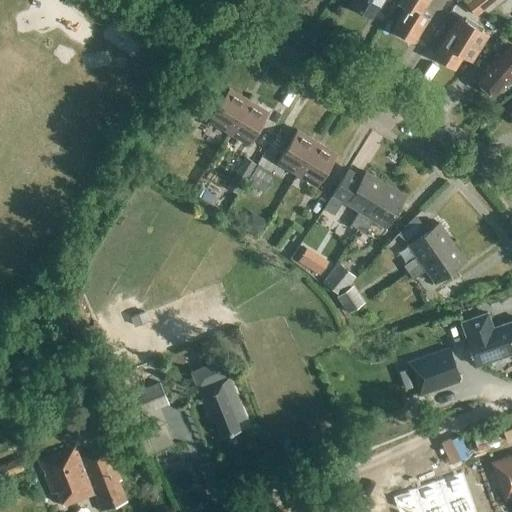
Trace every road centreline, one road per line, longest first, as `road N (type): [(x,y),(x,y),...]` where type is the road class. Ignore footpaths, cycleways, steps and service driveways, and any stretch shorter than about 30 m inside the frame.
road 1 (tertiary): [(511,197),(456,140),(227,0)]
road 2 (residential): [(240,511),(511,403)]
